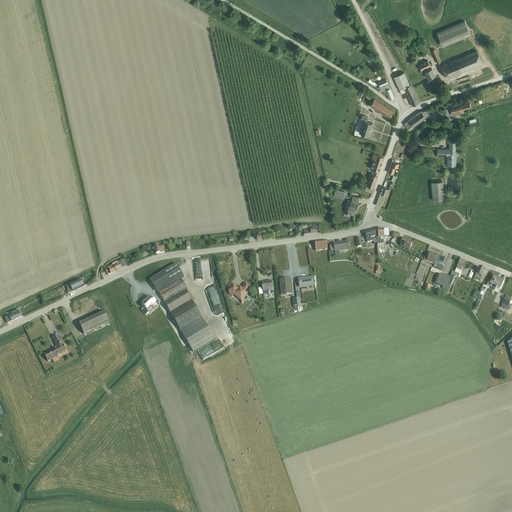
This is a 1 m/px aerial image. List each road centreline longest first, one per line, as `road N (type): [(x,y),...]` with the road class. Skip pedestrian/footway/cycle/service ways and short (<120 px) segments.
road 1 (unclassified): [(368,221),(342,234),(151,260),(0,332)]
road 2 (unclassified): [(222,0),(400,103)]
road 3 (unclassified): [(511,277),(368,221)]
